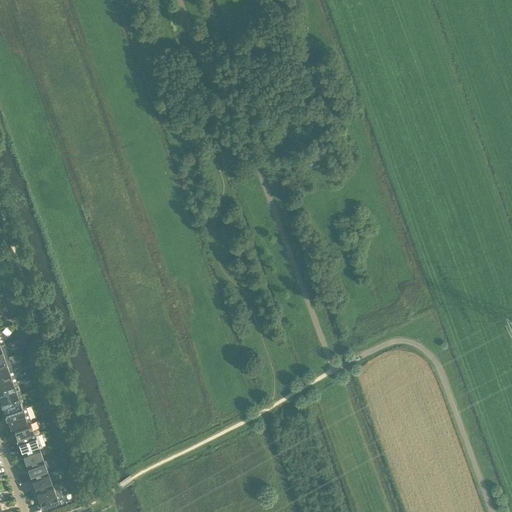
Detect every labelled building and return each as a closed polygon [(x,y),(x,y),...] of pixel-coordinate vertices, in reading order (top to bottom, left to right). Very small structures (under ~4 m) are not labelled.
[(4,358),(0,359),(0,373),(9,370),(12,369),(8,357),(4,358)] [(9,370),(0,373),(0,387),(13,383),(17,381),(12,369),(9,370)] [(13,383),(0,387),(0,400),(0,401),(17,395),(21,394),(17,381),(13,383)] [(17,395),(0,401),(5,414),(22,408),(17,395)] [(22,408),(5,414),(9,427),(10,426),(13,429),(30,423),(31,422),(25,406),(22,408)] [(30,423),(13,429),(18,442),(35,436),(30,423)] [(35,436),(18,442),(22,454),(39,448),(43,447),(39,434),(35,436)] [(39,448),(22,454),(27,467),(44,461),(39,448)] [(44,461),(27,467),(31,479),(48,473),(44,461)] [(48,473),(31,479),(35,492),(52,486),(48,473)] [(52,486),(35,492),(40,504),(42,504),(44,509),(57,505),(59,504),(57,498),(62,497),(57,484),(53,486),(52,486)]
